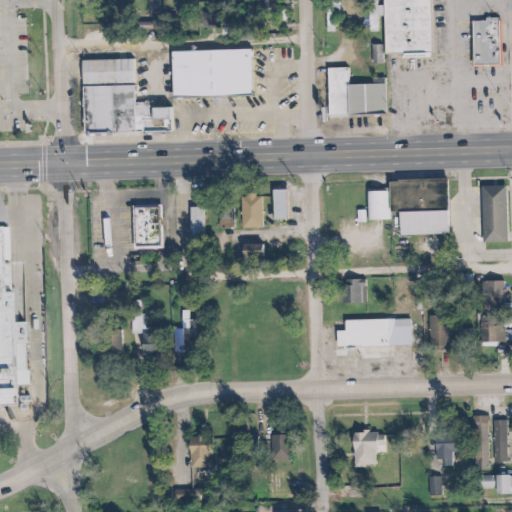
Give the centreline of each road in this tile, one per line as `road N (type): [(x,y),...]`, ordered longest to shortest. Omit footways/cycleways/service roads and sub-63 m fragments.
road 1 (tertiary): [(0,488),(186,393),(511,382)]
road 2 (tertiary): [(85,511),(64,0)]
road 3 (primary): [(511,146),(0,165)]
road 4 (residential): [(332,511),(314,0)]
road 5 (residential): [(315,41),(66,47)]
